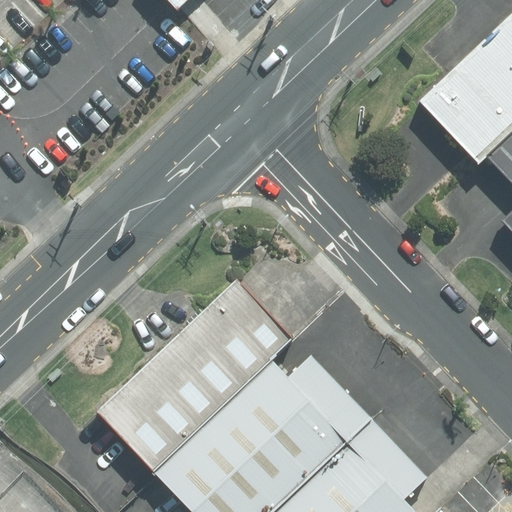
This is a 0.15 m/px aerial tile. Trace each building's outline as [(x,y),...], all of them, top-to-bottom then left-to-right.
[(194,0),(145,0),(168,24),(194,0)] [(511,114),(511,0),(505,0),(406,95),(466,158),(511,114)] [(511,119),(474,156),(511,195),(487,219),(511,245),(511,119)] [(287,349),(230,288),(91,417),(148,478),(265,369),(287,349)] [(265,369),(148,478),(180,511),(285,511),(346,456),(265,369)] [(346,456),(285,511),(399,511),(346,456)]
